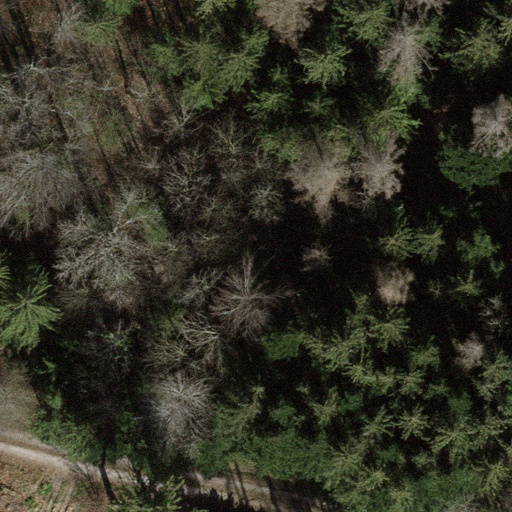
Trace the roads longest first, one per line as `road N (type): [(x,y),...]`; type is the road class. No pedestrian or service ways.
road 1 (track): [(0,343),(201,267),(511,66)]
road 2 (track): [(0,433),(361,511)]
